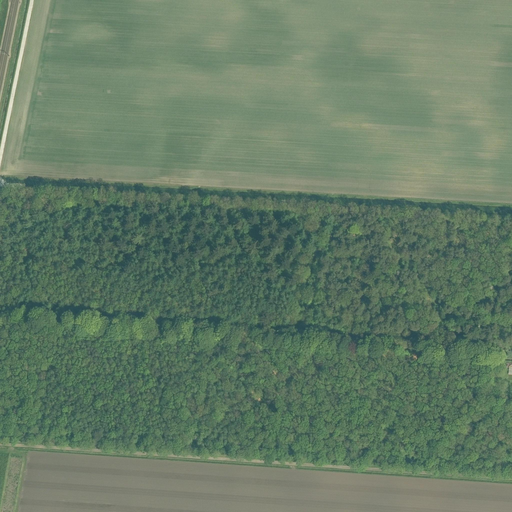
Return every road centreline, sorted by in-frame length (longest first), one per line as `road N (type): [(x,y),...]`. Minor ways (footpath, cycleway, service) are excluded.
road 1 (track): [(0,444),(511,478)]
road 2 (track): [(0,158),(31,0)]
